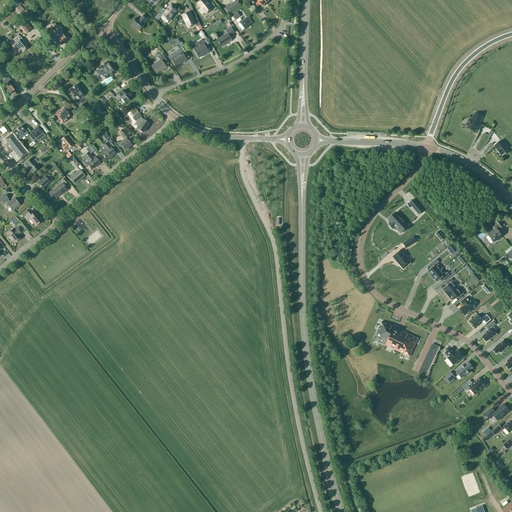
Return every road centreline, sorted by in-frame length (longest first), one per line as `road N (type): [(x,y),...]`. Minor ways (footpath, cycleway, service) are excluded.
road 1 (unclassified): [(242,138),(243,176),(274,245),(289,378),(320,511)]
road 2 (residential): [(511,393),(467,340),(382,299),(365,280),(365,229),(427,146)]
road 3 (primary): [(341,511),(304,350),(302,207)]
road 4 (residential): [(176,120),(54,217)]
road 5 (unclassified): [(151,95),(237,61),(282,23)]
road 6 (tertiary): [(427,146),(458,68),(511,33)]
road 7 (tertiary): [(0,117),(105,26)]
